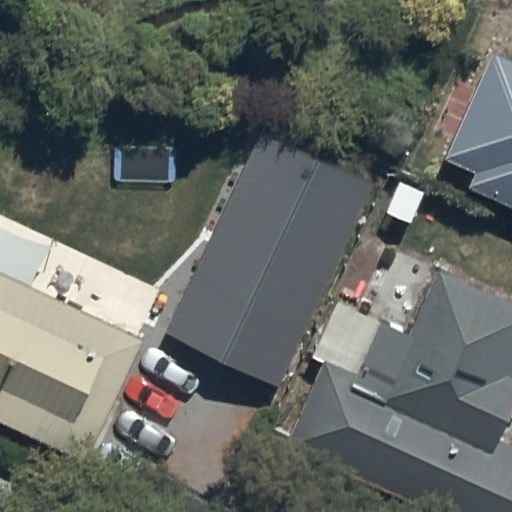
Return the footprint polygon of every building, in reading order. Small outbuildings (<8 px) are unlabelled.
[(511,46),(491,38),(444,144),(475,158),(469,171),(511,190),(511,46)] [(256,128),(168,324),(284,377),(373,180),(256,128)] [(0,404),(88,444),(144,319),(32,269),(49,230),(0,208),(0,404)] [(511,283),(436,250),(408,310),(382,298),(354,356),(324,342),(301,391),(510,490),(511,486),(511,430),(497,423),(511,392),(511,283)] [(0,511),(10,511),(30,472),(0,457),(0,511)]
